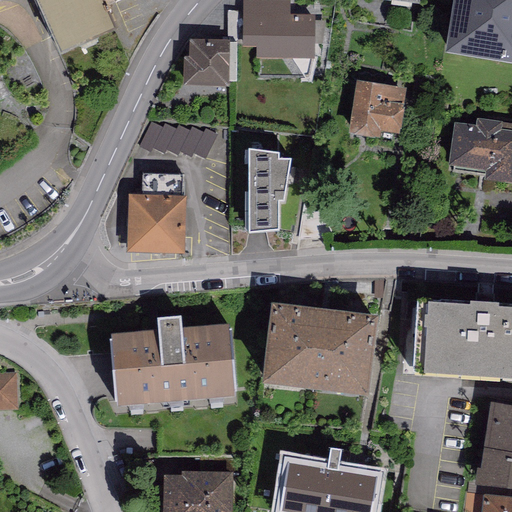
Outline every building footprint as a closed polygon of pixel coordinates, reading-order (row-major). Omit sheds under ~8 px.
[(0,0),(0,4),(11,0),(32,0),(61,64),(114,40),(102,12),(130,0),(0,0)] [(354,0),(419,10),(420,0),(354,0)] [(511,0),(454,0),(445,63),(511,72),(511,0)] [(289,2),(242,2),(242,51),(256,51),(256,62),(313,63),(314,18),(289,18),(289,2)] [(229,45),(189,44),(188,61),(183,61),(183,91),(228,92),(229,45)] [(405,92),(357,84),(348,138),(378,143),(379,135),(400,139),(403,114),(402,113),(405,92)] [(476,131),(453,128),(448,172),(486,177),(485,186),(511,189),(511,135),(501,134),(502,126),(477,123),(476,131)] [(151,125),(148,150),(209,156),(211,130),(151,125)] [(249,158),(248,241),(278,238),(278,209),(283,209),(290,167),(277,167),(278,161),(249,158)] [(128,198),(127,256),(184,258),(186,200),(182,200),(183,178),(143,177),(142,199),(128,198)] [(475,314),(417,310),(413,382),(423,382),(422,385),(511,391),(511,315),(492,315),(493,286),(477,285),(475,314)] [(271,313),(261,393),(366,407),(376,326),(271,313)] [(109,342),(115,416),(235,405),(228,331),(181,335),(180,327),(157,329),(158,338),(109,342)] [(0,374),(0,411),(17,411),(17,375),(0,374)] [(511,409),(491,405),(475,491),(511,498),(511,409)] [(284,464),(275,511),(376,511),(382,480),(338,473),(341,458),(330,456),(327,471),(284,464)] [(180,480),(163,480),(162,511),(231,511),(232,475),(180,475),(180,480)] [(511,511),(511,501),(483,498),(481,511),(511,511)]
